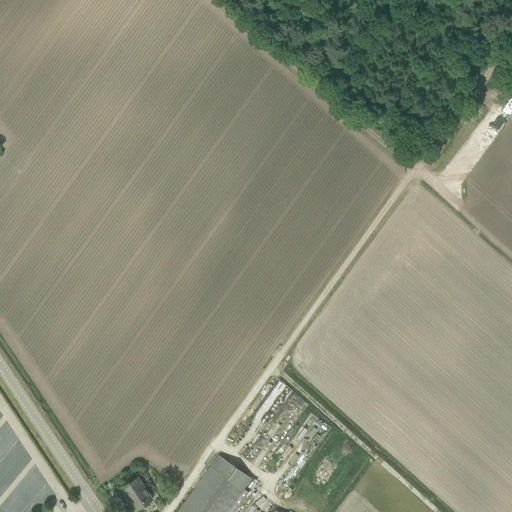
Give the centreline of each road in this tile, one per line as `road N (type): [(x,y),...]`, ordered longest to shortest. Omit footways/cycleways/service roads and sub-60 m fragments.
road 1 (track): [(416,165),(167,511)]
road 2 (track): [(416,165),(227,0)]
road 3 (tertiary): [(96,511),(0,365)]
road 4 (track): [(511,47),(422,169)]
road 5 (track): [(422,169),(511,254)]
